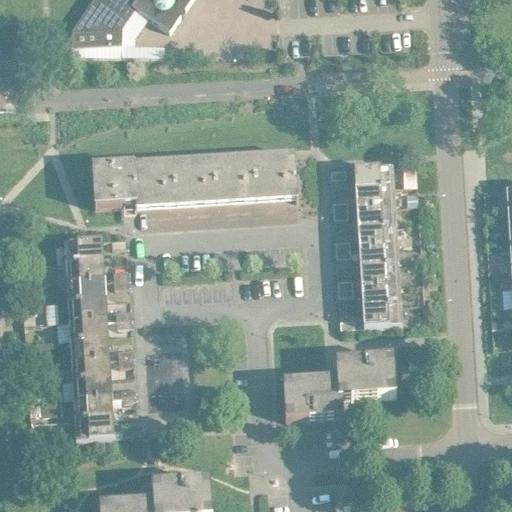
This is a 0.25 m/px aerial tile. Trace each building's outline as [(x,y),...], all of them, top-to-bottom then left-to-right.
[(98,0),(76,34),(75,51),(126,48),(126,31),(140,11),(174,34),(185,18),(186,18),(187,18),(188,17),(189,16),(189,15),(190,14),(189,13),(189,12),(197,0),(98,0)] [(100,169),(100,170),(103,211),(139,208),(301,198),(299,162),(217,167),(205,168),(190,169),(139,172),(138,166),(100,169)] [(419,168),(407,169),(408,190),(420,189),(419,168)] [(359,192),(359,193),(398,190),(396,190),(395,171),(397,171),(397,170),(360,172),(361,192),(359,192)] [(335,173),(335,182),(350,181),(349,172),(335,173)] [(361,211),(361,212),(399,210),(399,209),(397,209),(396,191),(398,191),(398,190),(359,193),(361,193),(363,211),(361,211)] [(337,205),(337,214),(351,213),(351,204),(337,205)] [(362,231),(362,232),(400,229),(398,229),(397,210),(399,210),(361,212),(361,213),(363,213),(364,231),(362,231)] [(351,213),(337,214),(338,222),(352,221),(351,213)] [(363,251),(402,249),(401,248),(400,248),(398,230),(400,230),(400,229),(362,232),(364,232),(365,250),(363,251)] [(116,242),(116,251),(130,250),(130,242),(116,242)] [(69,265),(69,266),(108,264),(108,263),(106,263),(105,244),(107,244),(107,243),(68,245),(68,247),(70,247),(71,265),(69,265)] [(339,244),(340,253),(354,252),(353,243),(339,244)] [(364,270),(364,271),(403,268),(401,268),(400,250),(402,249),(363,251),(363,252),(365,252),(366,270),(364,270)] [(354,252),(340,253),(340,261),(354,260),(354,252)] [(71,285),(71,286),(109,283),(107,283),(106,265),(108,264),(69,266),(69,267),(71,267),(72,285),(71,285)] [(365,290),(404,288),(404,287),(402,287),(401,269),(403,269),(403,268),(364,271),(366,271),(367,290),(365,290)] [(118,274),(118,283),(132,282),(132,274),(118,274)] [(132,282),(118,283),(119,291),(133,290),(132,282)] [(72,305),(110,303),(110,302),(108,302),(107,284),(109,284),(109,283),(71,286),(73,286),(74,305),(72,305)] [(342,284),(342,292),(356,291),(356,283),(342,284)] [(367,309),(367,310),(405,308),(405,307),(403,307),(402,289),(404,289),(404,288),(365,290),(365,291),(367,291),(368,309),(367,309)] [(356,291),(342,292),(343,300),(357,299),(356,291)] [(73,324),(73,325),(111,322),(109,322),(108,304),(110,304),(110,303),(72,305),(72,306),(74,306),(75,324),(73,324)] [(405,308),(367,310),(367,311),(369,310),(370,329),(368,329),(368,331),(406,328),(406,327),(404,327),(403,308),(405,308)] [(120,314),(120,322),(135,321),(134,313),(120,314)] [(135,321),(120,322),(121,330),(135,329),(135,321)] [(74,344),(113,342),(113,341),(111,341),(110,323),(111,323),(111,322),(73,325),(75,325),(76,344),(74,344)] [(344,324),(345,332),(359,331),(358,323),(344,324)] [(75,363),(75,364),(114,362),(114,361),(112,361),(111,343),(113,343),(113,342),(74,344),(74,345),(76,345),(77,363),(75,363)] [(42,351),(30,352),(31,367),(43,366),(42,351)] [(122,353),(123,361),(137,360),(136,352),(122,353)] [(137,360),(123,361),(123,369),(137,368),(137,360)] [(293,385),(295,423),(347,420),(346,403),(394,400),(392,361),(340,365),(341,382),(293,385)] [(76,383),(115,381),(113,381),(112,362),(114,362),(75,364),(75,365),(77,364),(78,383),(76,383)] [(78,402),(78,403),(116,401),(116,400),(114,400),(113,382),(115,382),(115,381),(76,383),(77,384),(78,384),(80,402),(78,402)] [(125,392),(125,400),(139,399),(139,391),(125,392)] [(139,399),(125,400),(126,408),(140,408),(139,399)] [(79,422),(79,423),(117,420),(115,420),(114,401),(116,401),(78,403),(78,404),(80,403),(81,422),(79,422)] [(64,404),(46,405),(46,417),(64,416),(64,404)] [(117,420),(79,423),(81,423),(82,442),(80,442),(80,443),(119,441),(119,440),(117,440),(115,421),(117,421),(117,420)] [(55,428),(38,429),(39,444),(55,443),(55,428)] [(128,440),(142,440),(141,431),(127,432),(128,440)] [(109,506),(109,511),(215,511),(214,483),(156,487),(157,504),(109,506)]
